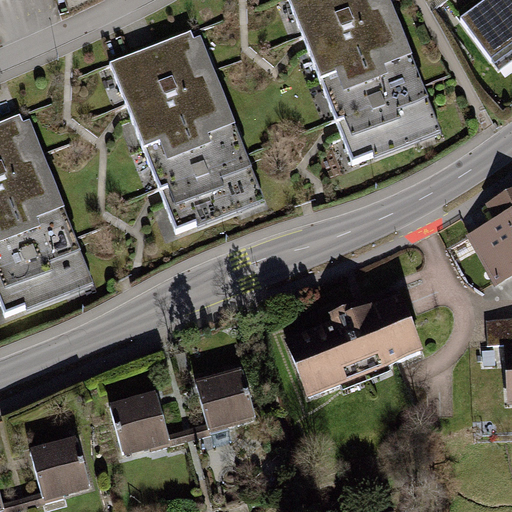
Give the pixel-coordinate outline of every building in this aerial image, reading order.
[(386,0),(282,0),(299,43),(334,129),(350,169),(439,134),(386,0)] [(511,0),(484,0),(455,22),(499,80),(511,69),(511,0)] [(194,32),(108,67),(128,116),(161,198),(181,244),(266,210),(194,32)] [(23,116),(0,125),(0,315),(3,324),(93,288),(23,116)] [(511,198),(484,212),(492,227),(510,216),(511,219),(511,198)] [(492,227),(463,243),(492,295),(511,283),(511,219),(510,216),(492,227)] [(398,294),(282,341),(309,406),(425,360),(398,294)] [(511,412),(511,342),(499,343),(502,413),(511,412)] [(255,427),(240,371),(189,385),(201,428),(185,432),(189,446),(255,427)] [(123,463),(189,446),(185,432),(166,437),(156,396),(109,408),(123,463)] [(36,511),(91,497),(75,438),(29,451),(42,497),(22,502),(24,511),(36,511)] [(0,511),(24,511),(22,502),(0,508),(0,511)]
